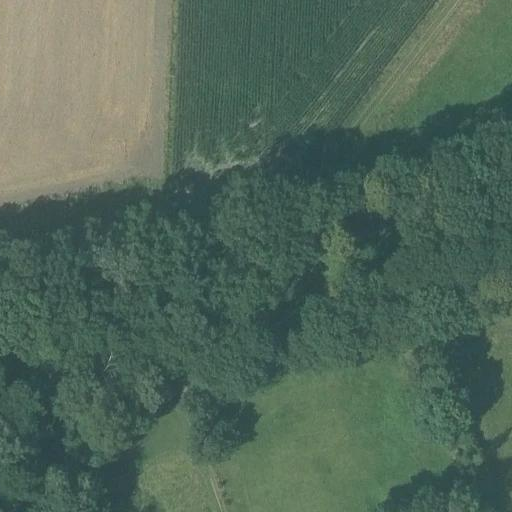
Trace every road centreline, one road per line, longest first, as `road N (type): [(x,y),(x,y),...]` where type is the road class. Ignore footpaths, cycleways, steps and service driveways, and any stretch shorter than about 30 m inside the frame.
road 1 (unclassified): [(305,242),(153,291),(0,371)]
road 2 (track): [(0,274),(270,218),(290,224),(305,242)]
road 3 (track): [(450,0),(294,204)]
road 4 (unclassified): [(305,242),(511,190)]
road 5 (track): [(261,264),(205,337),(191,373)]
